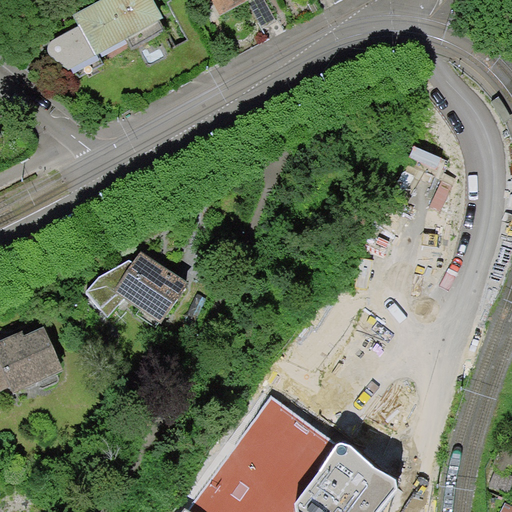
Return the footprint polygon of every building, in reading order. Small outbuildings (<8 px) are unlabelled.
[(158,20),(147,0),(111,0),(77,19),(82,28),(82,29),(65,39),(67,41),(63,46),(61,44),(60,44),(58,44),(55,44),(54,45),(52,46),(51,48),(50,51),(51,52),(51,54),(52,56),(80,77),(103,65),(96,54),(138,31),(144,43),(163,32),(157,21),(158,20)] [(187,0),(169,0),(167,1),(187,39),(174,46),(191,77),(220,61),(187,0)] [(246,0),(211,0),(220,14),(227,11),(246,0)] [(246,0),(261,27),(275,19),(264,0),(246,0)] [(86,293),(107,318),(126,297),(162,322),(185,288),(150,264),(154,259),(143,251),(133,266),(129,262),(117,269),(99,279),(86,293)] [(58,363),(44,333),(24,342),(22,336),(1,346),(0,346),(0,390),(10,386),(13,392),(38,380),(35,373),(58,363)] [(389,511),(391,505),(398,489),(396,479),(374,466),(351,445),(341,442),(338,444),(271,395),(188,511),(186,511),(185,511),(183,511),(389,511)]
